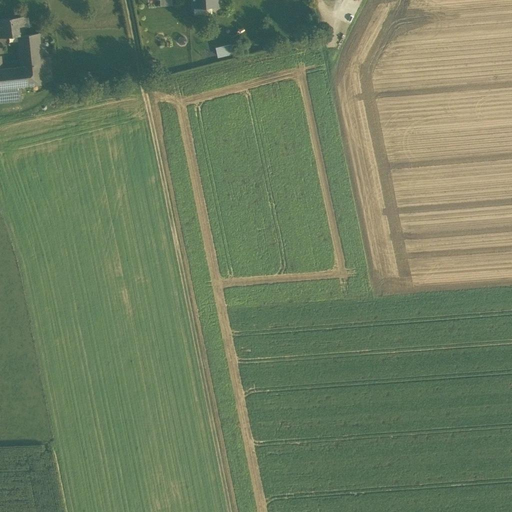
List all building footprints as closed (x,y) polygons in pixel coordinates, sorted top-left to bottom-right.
[(211,6),(193,7),(194,15),(212,14),(211,6)] [(0,37),(19,36),(25,35),(24,28),(22,17),(0,19),(0,37)] [(39,33),(25,35),(19,36),(22,67),(42,65),(41,57),(39,33)] [(41,57),(42,65),(51,64),(50,56),(41,57)] [(22,67),(2,69),(0,69),(0,88),(20,87),(43,84),(42,65),(22,67)] [(20,87),(0,88),(0,102),(21,101),(20,87)]
